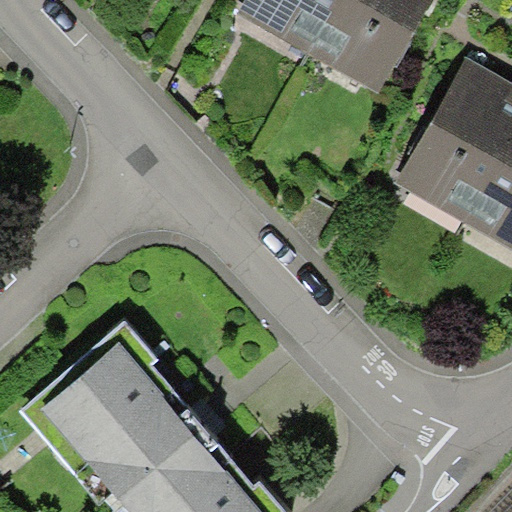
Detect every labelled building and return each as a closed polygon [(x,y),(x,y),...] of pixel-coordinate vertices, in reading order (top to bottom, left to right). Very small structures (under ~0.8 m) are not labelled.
[(335,0),(244,0),(232,22),(301,61),(335,0)] [(427,0),(335,0),(301,61),(371,100),(427,0)] [(511,136),(511,84),(466,57),(385,197),(454,237),(511,136)] [(511,136),(454,237),(511,270),(511,136)] [(255,511),(112,343),(31,411),(116,511),(255,511)]
